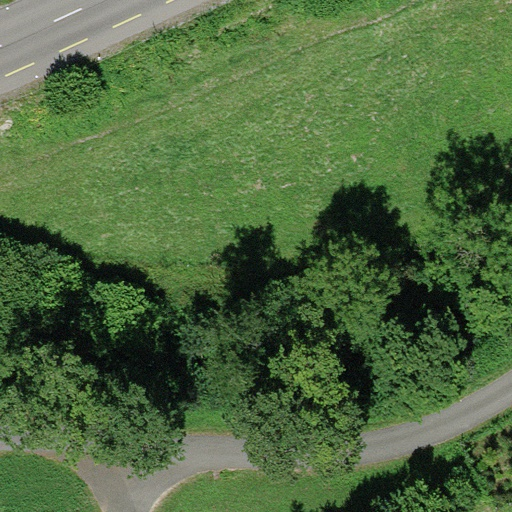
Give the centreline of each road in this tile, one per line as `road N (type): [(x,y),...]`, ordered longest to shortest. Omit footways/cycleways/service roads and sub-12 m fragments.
road 1 (unclassified): [(136,454),(326,451),(427,432),(511,389)]
road 2 (unclassified): [(136,454),(0,440)]
